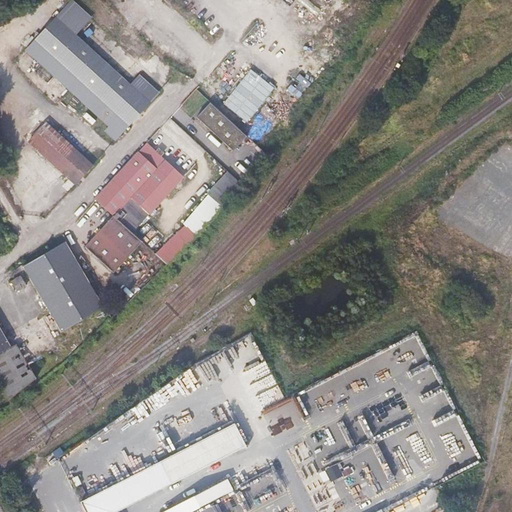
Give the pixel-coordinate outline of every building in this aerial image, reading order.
[(117,141),(160,94),(141,78),(133,86),(79,35),(93,19),(72,0),(27,49),(87,105),(109,127),(106,131),(117,141)] [(295,54),(305,42),(297,35),(294,38),(270,17),(262,26),(295,54)] [(124,51),(138,35),(127,25),(113,40),(124,51)] [(148,37),(178,67),(189,56),(158,26),(148,37)] [(247,121),(274,86),(250,68),(223,103),(247,121)] [(249,136),(212,103),(199,118),(236,152),(249,136)] [(95,166),(48,122),(29,143),(77,187),(95,166)] [(151,218),(186,178),(148,143),(97,200),(114,216),(121,222),(128,215),(123,210),(131,201),(151,218)] [(117,275),(146,244),(121,222),(114,216),(86,248),(117,275)] [(169,266),(204,228),(193,218),(158,256),(169,266)] [(103,307),(73,256),(65,243),(24,267),(44,301),(55,321),(61,332),(103,307)] [(101,511),(367,511),(487,456),(371,268),(77,460),(101,511)] [(27,285),(22,275),(12,281),(17,291),(27,285)] [(5,338),(0,328),(0,381),(10,400),(37,378),(33,370),(60,348),(42,316),(5,338)]
